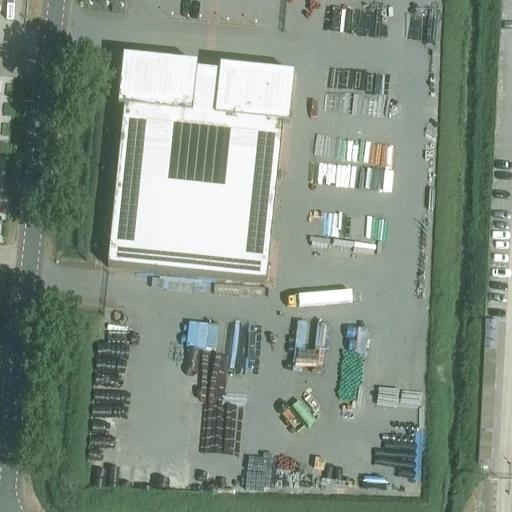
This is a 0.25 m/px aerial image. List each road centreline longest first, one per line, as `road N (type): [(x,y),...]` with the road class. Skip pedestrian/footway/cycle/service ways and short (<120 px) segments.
road 1 (unclassified): [(2,511),(52,0)]
road 2 (unknown): [(283,295),(372,300),(388,292),(408,94),(409,76),(393,59),(304,48)]
road 3 (unknown): [(304,48),(283,295)]
road 4 (unknown): [(126,289),(283,295)]
road 5 (unknown): [(48,34),(195,40)]
